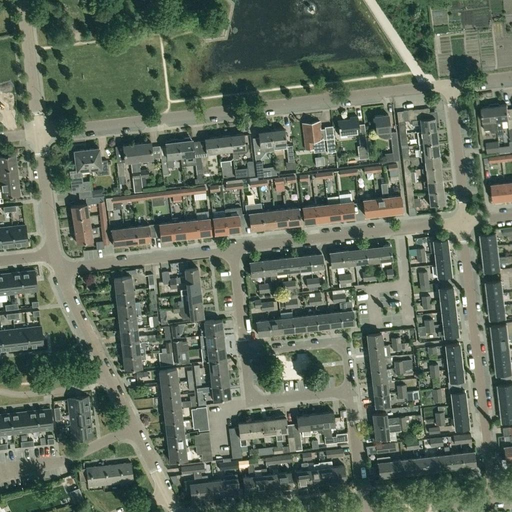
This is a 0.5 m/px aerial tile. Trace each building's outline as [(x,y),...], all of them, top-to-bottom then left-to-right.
[(497,131),(494,102),(490,103),(489,104),(489,105),(482,106),(484,129),(491,128),(491,131),(497,131)] [(494,102),(497,131),(498,136),(504,135),(502,119),(509,118),(507,103),(499,104),(499,103),(498,102),(494,102)] [(391,132),(388,114),(374,116),(376,132),(376,133),(378,135),(381,137),(385,138),(390,137),(393,161),(399,160),(395,131),(391,132)] [(347,135),(359,134),(357,116),(350,117),(350,119),(337,121),(339,134),(346,133),(347,135)] [(421,131),(436,129),(434,117),(429,117),(424,118),(419,119),(414,119),(411,120),(411,125),(420,124),(421,131)] [(321,140),(320,129),(319,121),(302,123),(304,149),(313,148),(314,152),(325,150),(323,139),(321,140)] [(323,137),(334,137),(334,126),(323,126),(323,137)] [(271,130),(273,145),(287,143),(285,128),(271,130)] [(418,144),(437,142),(436,129),(421,131),(416,132),(417,137),(418,144)] [(273,145),(271,130),(258,131),(259,137),(252,138),(255,159),(260,158),(266,151),(273,150),(273,145)] [(231,135),(234,158),(239,158),(238,153),(244,152),(246,152),(247,150),(248,149),(248,147),(248,143),(245,144),(244,133),(231,135)] [(233,158),(234,158),(231,135),(218,136),(219,151),(232,149),(233,158)] [(206,152),(219,151),(218,136),(205,138),(206,152)] [(203,173),(200,155),(195,156),(194,153),(193,153),(192,139),(191,139),(191,138),(190,137),(184,137),(184,139),(184,140),(179,141),(182,165),(195,163),(196,174),(203,173)] [(182,165),(179,141),(178,139),(177,138),(171,139),(170,140),(170,141),(165,142),(167,154),(161,155),(162,173),(168,173),(168,166),(173,166),(174,164),(173,156),(180,155),(181,165),(182,165)] [(334,138),(326,139),(328,152),(335,151),(334,138)] [(137,142),(139,159),(153,158),(151,141),(137,142)] [(500,153),(499,149),(498,141),(485,142),(487,153),(499,152),(499,153),(500,153)] [(138,160),(139,159),(137,142),(123,144),(125,161),(131,160),(133,178),(135,191),(143,191),(141,177),(140,169),(138,160)] [(420,156),(439,154),(437,142),(418,144),(419,149),(418,149),(419,156),(420,156)] [(287,162),(294,160),(292,145),(285,145),(287,162)] [(86,149),(89,169),(96,168),(97,175),(109,173),(107,160),(100,160),(99,152),(99,147),(91,148),(86,149)] [(89,169),(86,149),(82,149),(74,150),(74,155),(76,169),(69,170),(72,192),(78,191),(79,198),(92,196),(91,189),(90,189),(89,180),(82,181),(81,170),(89,169)] [(379,161),(388,160),(387,149),(378,149),(379,161)] [(511,153),(501,155),(502,161),(503,161),(504,164),(511,163),(511,153)] [(0,169),(17,168),(15,154),(0,156),(0,169)] [(420,161),(424,161),(425,168),(440,166),(439,154),(420,156),(420,161)] [(125,182),(124,176),(123,161),(116,162),(118,177),(119,183),(125,182)] [(262,167),(261,162),(255,162),(257,177),(276,175),(275,166),(262,167)] [(397,169),(396,163),(387,164),(388,170),(389,170),(390,176),(398,175),(397,169)] [(426,180),(442,178),(440,166),(425,168),(421,168),(422,171),(423,173),(425,173),(426,180)] [(0,183),(18,181),(17,168),(0,169),(0,183)] [(339,176),(348,175),(356,174),(356,168),(339,170),(339,176)] [(405,183),(411,182),(417,181),(415,171),(410,172),(410,169),(403,170),(405,183)] [(428,192),(443,190),(442,178),(426,180),(422,181),(423,186),(427,185),(428,192)] [(18,181),(0,183),(0,184),(0,183),(0,191),(1,191),(2,197),(20,195),(18,181)] [(386,196),(388,196),(386,182),(381,183),(382,197),(374,198),(376,213),(388,212),(386,196)] [(494,200),(506,199),(505,183),(492,184),(494,200)] [(443,190),(428,192),(429,205),(444,203),(443,190)] [(409,215),(415,214),(413,194),(406,195),(408,207),(409,215)] [(99,213),(105,212),(104,201),(103,201),(102,195),(97,196),(97,202),(99,213)] [(400,195),(388,196),(386,196),(388,212),(402,210),(400,195)] [(376,213),(374,198),(363,199),(364,215),(376,213)] [(339,202),(341,218),(354,216),(352,200),(339,202)] [(73,217),(89,215),(87,202),(71,205),(73,217)] [(341,218),(339,202),(327,203),(329,219),(341,218)] [(248,203),(249,212),(251,228),(263,226),(261,211),(255,212),(254,203),(248,203)] [(315,205),(317,220),(329,219),(327,203),(315,205)] [(304,222),(317,220),(315,205),(302,206),(304,222)] [(225,208),(227,231),(240,229),(238,214),(242,214),(241,206),(225,208)] [(286,208),(288,224),(300,222),(298,207),(286,208)] [(275,225),(288,224),(286,208),(273,210),(275,225)] [(263,226),(275,225),(273,210),(261,211),(263,226)] [(75,230),(91,227),(89,215),(73,217),(75,230)] [(215,232),(227,231),(225,215),(213,217),(215,232)] [(186,236),(184,220),(177,221),(177,217),(171,217),(172,221),(174,237),(186,236)] [(196,218),(198,234),(210,233),(209,217),(196,218)] [(186,236),(198,234),(196,218),(184,220),(186,236)] [(174,237),(172,221),(159,223),(160,238),(174,237)] [(25,224),(12,226),(14,246),(28,244),(27,232),(26,233),(25,224)] [(137,241),(150,240),(148,224),(135,225),(137,241)] [(106,225),(100,226),(102,244),(109,244),(106,225)] [(125,243),(137,241),(135,225),(123,227),(125,243)] [(14,246),(12,226),(0,227),(0,241),(1,248),(14,246)] [(96,226),(91,227),(75,230),(76,242),(93,240),(92,233),(97,232),(96,226)] [(112,244),(125,243),(123,227),(110,228),(112,244)] [(482,247),(498,245),(496,233),(481,235),(482,247)] [(434,252),(448,251),(447,238),(433,240),(434,252)] [(390,245),(377,246),(379,260),(392,258),(390,245)] [(499,257),(499,256),(498,245),(482,247),(483,259),(499,257)] [(367,261),(379,260),(377,246),(365,248),(367,261)] [(355,262),(367,261),(365,248),(354,249),(355,262)] [(344,264),(355,262),(354,249),(342,250),(344,264)] [(331,265),(344,264),(342,250),(330,252),(331,265)] [(436,264),(449,262),(448,251),(434,252),(436,264)] [(310,254),(311,268),(323,266),(322,253),(310,254)] [(299,269),(311,268),(310,254),(298,255),(299,269)] [(287,270),(299,269),(298,255),(286,257),(287,270)] [(510,255),(499,256),(499,257),(483,259),(485,271),(500,269),(500,263),(511,261),(510,255)] [(276,271),(287,270),(286,257),(274,258),(276,271)] [(275,272),(276,271),(274,258),(262,259),(264,273),(269,272),(270,281),(272,282),(276,282),(275,272)] [(252,274),(264,273),(262,259),(250,261),(252,274)] [(436,264),(437,277),(451,275),(449,262),(436,264)] [(176,281),(186,280),(199,279),(198,266),(184,268),(185,274),(177,275),(178,276),(169,277),(168,271),(161,272),(162,283),(176,281)] [(23,292),(37,290),(36,282),(36,281),(35,270),(21,271),(23,292)] [(23,292),(21,271),(8,273),(10,293),(23,292)] [(8,273),(0,273),(0,294),(10,293),(8,273)] [(133,283),(131,284),(130,275),(120,276),(120,277),(113,277),(114,291),(132,289),(134,288),(133,283)] [(181,293),(201,291),(199,279),(186,280),(187,289),(180,289),(181,293)] [(486,281),(488,294),(503,292),(502,279),(486,281)] [(288,296),(290,296),(288,280),(282,281),(283,290),(283,293),(287,292),(288,296)] [(440,300),(454,298),(452,286),(438,288),(440,300)] [(133,302),(132,294),(134,294),(134,288),(132,289),(114,291),(116,304),(133,302)] [(172,306),(202,303),(201,291),(181,293),(181,300),(177,300),(177,301),(171,302),(172,306)] [(489,306),(504,304),(503,292),(488,294),(489,306)] [(441,312),(455,310),(454,298),(440,300),(441,312)] [(250,301),(250,308),(254,307),(254,308),(261,308),(260,299),(254,299),(254,300),(250,301)] [(133,302),(116,304),(118,317),(135,315),(137,314),(136,310),(140,309),(139,301),(133,302)] [(202,303),(172,306),(173,313),(179,312),(182,318),(204,315),(202,303)] [(504,304),(489,306),(490,318),(506,316),(504,304)] [(340,311),(342,325),(354,323),(352,309),(340,311)] [(443,323),(456,322),(455,310),(441,312),(443,323)] [(330,326),(342,325),(340,311),(328,312),(330,326)] [(318,327),(330,326),(328,312),(316,313),(318,327)] [(306,328),(318,327),(316,313),(305,315),(306,328)] [(136,328),(135,320),(137,320),(137,314),(135,315),(118,317),(119,330),(136,328)] [(294,330),(306,328),(305,315),(293,316),(294,330)] [(282,331),(294,330),(293,316),(281,317),(282,331)] [(270,332),(282,331),(281,317),(269,319),(270,332)] [(201,334),(223,332),(222,319),(213,320),(213,319),(204,320),(205,329),(200,329),(201,334)] [(258,334),(270,332),(269,319),(257,320),(258,334)] [(456,322),(443,323),(443,330),(437,331),(438,336),(444,335),(444,336),(458,334),(456,322)] [(493,338),(508,336),(507,324),(491,326),(493,338)] [(424,326),(424,325),(417,326),(419,337),(426,336),(425,332),(434,331),(433,325),(424,326)] [(41,329),(41,326),(27,327),(29,347),(44,346),(42,334),(41,329)] [(29,347),(27,327),(14,329),(16,349),(29,347)] [(121,343),(138,340),(138,341),(147,340),(146,334),(137,335),(136,328),(119,330),(121,343)] [(3,350),(16,349),(14,329),(1,330),(3,350)] [(207,347),(225,345),(223,332),(201,334),(200,335),(200,340),(207,339),(207,347)] [(369,346),(382,345),(381,332),(367,334),(369,346)] [(494,349),(509,348),(509,342),(511,342),(511,335),(508,336),(493,338),(494,349)] [(139,354),(138,341),(138,340),(121,343),(122,356),(139,354)] [(174,351),(179,350),(188,349),(187,340),(178,341),(173,341),(174,351)] [(447,357),(460,355),(459,343),(445,345),(447,357)] [(209,359),(226,357),(225,345),(207,347),(208,354),(201,355),(202,361),(209,360),(209,359)] [(384,357),(384,356),(382,345),(369,346),(370,358),(384,357)] [(495,362),(511,360),(509,348),(494,349),(495,362)] [(141,367),(140,359),(146,358),(145,353),(139,354),(122,356),(124,369),(131,368),(141,367)] [(448,369),(461,367),(460,355),(447,357),(448,369)] [(371,370),(385,369),(384,362),(390,361),(390,356),(384,356),(384,357),(370,358),(371,370)] [(226,357),(209,359),(209,360),(210,372),(228,370),(226,357)] [(395,368),(411,366),(411,359),(402,360),(402,361),(394,362),(395,368)] [(497,375),(511,372),(511,371),(511,360),(495,362),(497,375)] [(411,366),(395,368),(396,374),(412,372),(411,366)] [(159,383),(177,381),(176,367),(166,368),(166,369),(158,370),(159,383)] [(448,369),(449,380),(463,378),(461,367),(448,369)] [(373,382),(386,381),(385,369),(371,370),(373,382)] [(212,385),(229,383),(228,370),(210,372),(211,381),(209,381),(209,386),(212,386),(212,385)] [(161,396),(179,394),(177,381),(159,383),(161,396)] [(374,394),(388,393),(386,381),(373,382),(374,394)] [(229,383),(212,385),(212,386),(209,386),(210,391),(212,391),(213,399),(223,398),(223,397),(231,397),(229,383)] [(499,398),(511,396),(511,383),(498,385),(499,398)] [(202,390),(196,391),(198,405),(205,404),(205,400),(203,400),(202,390)] [(464,390),(451,391),(452,405),(466,403),(464,390)] [(388,393),(374,394),(376,406),(389,405),(388,393)] [(183,407),(196,405),(194,395),(189,396),(190,400),(180,401),(179,394),(161,396),(162,409),(183,407)] [(68,399),(69,412),(89,410),(88,395),(76,397),(68,398),(68,399)] [(500,410),(511,408),(511,396),(499,398),(500,410)] [(453,416),(467,415),(466,403),(452,405),(453,416)] [(183,412),(183,407),(162,409),(164,422),(182,420),(181,412),(183,412)] [(37,410),(39,430),(52,429),(50,408),(37,410)] [(511,408),(500,410),(502,422),(511,420),(511,408)] [(23,411),(26,432),(39,430),(37,410),(23,411)] [(89,410),(69,412),(71,425),(91,423),(89,410)] [(10,413),(13,433),(26,432),(23,411),(10,413)] [(321,413),(323,432),(324,437),(324,443),(336,442),(347,441),(346,432),(336,433),(336,436),(331,436),(330,426),(335,425),(333,411),(321,413)] [(374,426),(405,422),(404,416),(386,418),(386,412),(372,414),(374,426)] [(0,434),(13,433),(10,413),(0,414),(0,434)] [(317,432),(323,432),(321,413),(308,414),(310,428),(317,427),(317,432)] [(309,428),(310,428),(308,414),(296,416),(297,430),(301,429),(302,436),(310,435),(309,428)] [(277,445),(278,453),(282,452),(281,439),(282,439),(281,432),(287,431),(286,417),(285,417),(285,416),(284,415),(279,415),(278,416),(278,418),(274,418),(276,433),(277,445)] [(467,415),(453,416),(455,429),(468,427),(467,415)] [(264,441),(270,440),(269,433),(276,433),(274,418),(262,419),(264,441)] [(264,441),(262,419),(250,421),(252,435),(263,434),(264,441)] [(165,434),(183,432),(182,420),(164,422),(165,434)] [(245,436),(252,435),(250,421),(238,422),(238,426),(239,432),(240,439),(240,445),(246,444),(245,436)] [(405,422),(374,426),(375,438),(389,437),(388,431),(406,429),(405,422)] [(91,423),(71,425),(72,439),(92,436),(91,423)] [(507,461),(511,460),(511,426),(503,427),(504,436),(510,435),(511,445),(505,445),(507,461)] [(189,432),(183,432),(165,434),(167,447),(185,445),(184,438),(189,437),(189,432)] [(289,451),(296,450),(294,433),(293,433),(293,436),(287,437),(289,451)] [(430,445),(436,445),(436,437),(430,438),(423,439),(424,447),(431,446),(430,445)] [(377,452),(389,451),(388,443),(376,445),(377,452)] [(185,445),(167,447),(168,460),(176,459),(176,460),(186,459),(185,445)] [(451,467),(449,453),(449,445),(444,446),(445,454),(438,455),(439,468),(451,467)] [(330,449),(330,457),(335,456),(343,455),(342,448),(334,449),(330,449)] [(461,452),(463,466),(475,464),(473,451),(461,452)] [(451,467),(463,466),(461,452),(449,453),(451,467)] [(427,470),(439,468),(438,455),(425,456),(427,470)] [(389,456),(377,457),(379,475),(392,474),(390,460),(389,456)] [(415,471),(427,470),(425,456),(413,458),(415,471)] [(256,490),(254,475),(253,466),(252,458),(248,459),(248,465),(247,465),(248,476),(242,476),(244,491),(256,490)] [(404,472),(415,471),(413,458),(402,459),(404,472)] [(392,474),(404,472),(402,459),(390,460),(392,474)] [(100,465),(102,483),(117,482),(117,481),(115,463),(116,463),(115,460),(112,460),(112,464),(100,465)] [(321,482),(333,480),(331,466),(332,466),(331,460),(319,461),(320,467),(321,482)] [(115,463),(117,481),(117,482),(132,480),(130,461),(116,463),(115,463)] [(310,483),(321,482),(320,467),(319,461),(318,462),(318,463),(313,463),(314,468),(308,469),(310,483)] [(308,469),(307,462),(300,463),(301,470),(296,470),(297,485),(310,483),(308,469)] [(201,481),(200,472),(199,464),(180,466),(181,474),(194,473),(195,480),(184,481),(185,491),(190,490),(191,497),(203,496),(201,481)] [(331,466),(333,480),(345,479),(344,464),(332,466),(331,466)] [(102,483),(100,465),(85,467),(87,485),(102,483)] [(268,488),(266,474),(267,473),(266,468),(260,469),(261,474),(254,475),(256,490),(268,488)] [(278,472),(280,487),(292,485),(290,471),(278,472)] [(268,488),(280,487),(278,472),(267,473),(266,474),(268,488)] [(237,473),(224,475),(226,493),(227,493),(228,497),(235,496),(234,492),(239,491),(237,473)] [(214,494),(226,493),(225,478),(213,480),(214,494)] [(214,494),(213,480),(201,481),(203,496),(214,494)] [(20,490),(31,488),(30,481),(19,482),(20,490)] [(70,491),(74,502),(83,500),(78,488),(70,491)]
